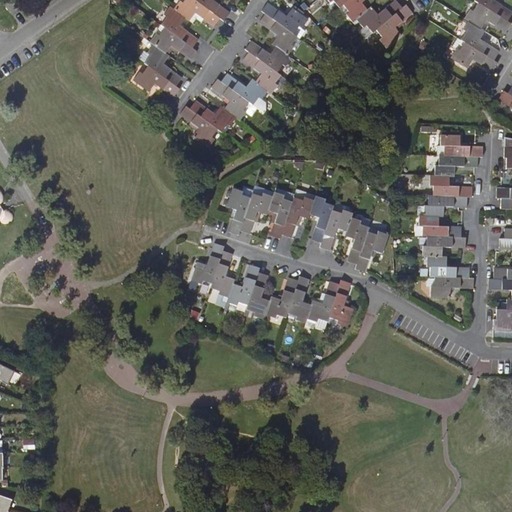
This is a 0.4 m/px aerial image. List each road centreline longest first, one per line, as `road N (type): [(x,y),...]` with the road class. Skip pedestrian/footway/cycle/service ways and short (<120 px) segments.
road 1 (residential): [(473,348),(350,277),(205,232)]
road 2 (residential): [(473,348),(474,220),(488,136)]
road 3 (residential): [(258,0),(171,116)]
